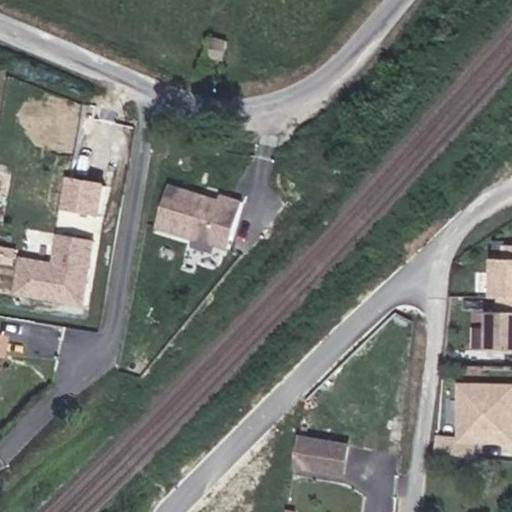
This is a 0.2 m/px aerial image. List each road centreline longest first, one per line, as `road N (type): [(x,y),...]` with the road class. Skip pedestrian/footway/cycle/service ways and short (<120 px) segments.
road 1 (unclassified): [(400,0),(330,76),(287,101),(240,109),(189,104),(0,24)]
road 2 (residential): [(174,511),(414,272),(441,270)]
road 3 (residential): [(441,270),(415,511)]
